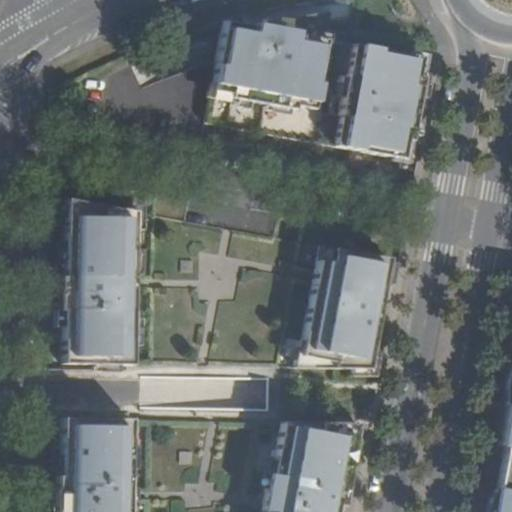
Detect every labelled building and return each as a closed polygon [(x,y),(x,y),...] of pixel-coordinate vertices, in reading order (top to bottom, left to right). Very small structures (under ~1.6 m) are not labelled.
[(313,36),(318,11),(284,15),(252,23),(251,25),(222,20),(203,123),(398,159),(402,140),(407,141),(419,76),(414,75),(417,57),(322,38),(313,36)] [(313,36),(322,38),(327,11),(318,11),(313,36)] [(123,210),(62,199),(62,205),(62,224),(62,236),(61,272),(57,272),(57,285),(56,305),(60,305),(60,321),(59,357),(89,358),(116,358),(129,359),(129,339),(130,311),(131,268),(131,242),(132,222),(132,212),(123,210)] [(124,203),(123,210),(132,212),(132,222),(139,223),(139,205),(124,203)] [(62,236),(54,236),(54,272),(57,272),(61,272),(62,236)] [(139,242),(131,242),(131,268),(138,268),(139,242)] [(316,246),(296,356),(330,362),(329,369),(365,368),(385,258),(316,246)] [(57,285),(52,285),(51,321),(60,321),(60,305),(56,305),(57,285)] [(137,311),(130,311),(129,339),(137,339),(137,311)] [(330,362),(296,356),(295,363),(329,369),(330,362)] [(511,366),(497,440),(502,444),(494,488),(511,491),(511,366)] [(337,511),(352,424),(278,422),(268,473),(264,474),(257,508),(261,510),(260,511),(125,511),(126,498),(118,498),(119,476),(126,476),(127,419),(58,418),(57,477),(56,511),(337,511)] [(511,504),(511,491),(494,488),(491,501),(511,504)] [(511,511),(511,504),(491,501),(489,511),(511,511)]
